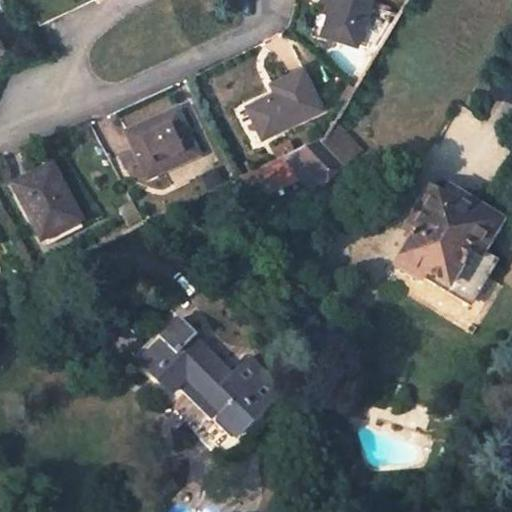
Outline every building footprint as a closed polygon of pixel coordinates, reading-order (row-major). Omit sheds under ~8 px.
[(372,0),(322,0),(322,1),(333,5),(322,34),(357,45),(365,21),(372,0)] [(365,21),(357,45),(379,53),(393,30),(365,21)] [(322,109),(303,70),(274,84),(280,98),(274,101),(272,97),(249,107),(263,137),(322,109)] [(177,112),(126,136),(133,150),(141,166),(148,181),(199,158),(177,112)] [(312,190),(340,163),(320,142),(283,160),(312,190)] [(141,166),(133,150),(118,157),(126,173),(141,166)] [(250,207),(297,185),(282,161),(239,181),(250,207)] [(53,168),(14,188),(40,237),(56,229),(58,233),(81,221),(53,168)] [(234,214),(250,207),(239,181),(232,184),(236,191),(226,195),(234,214)] [(503,220),(450,188),(445,197),(432,189),(408,229),(411,231),(408,235),(416,240),(400,266),(404,268),(401,272),(420,283),(422,281),(425,283),(426,282),(430,274),(474,300),(497,262),(483,254),(503,220)] [(130,200),(122,204),(131,223),(139,219),(130,200)] [(40,237),(46,248),(85,228),(81,221),(58,233),(56,229),(40,237)] [(426,282),(470,307),(474,300),(430,274),(426,282)] [(226,462),(269,419),(261,412),(281,391),(249,360),(234,376),(195,339),(198,336),(171,309),(155,327),(158,331),(165,338),(141,363),(172,394),(187,380),(222,414),(200,436),(226,462)] [(158,331),(134,356),(141,363),(165,338),(158,331)] [(343,494),(336,488),(330,494),(337,500),(343,494)]
